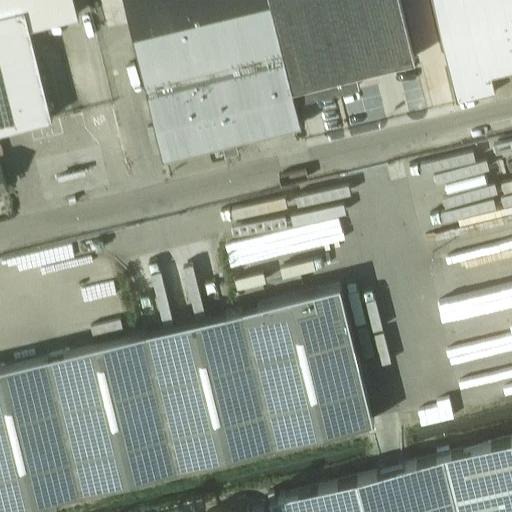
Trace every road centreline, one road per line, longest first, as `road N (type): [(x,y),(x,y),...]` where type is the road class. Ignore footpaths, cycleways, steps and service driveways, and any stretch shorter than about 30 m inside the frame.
road 1 (unclassified): [(0,236),(511,110)]
road 2 (unknown): [(367,145),(436,424)]
road 3 (unknown): [(129,204),(82,19)]
road 4 (unknown): [(425,131),(391,0)]
